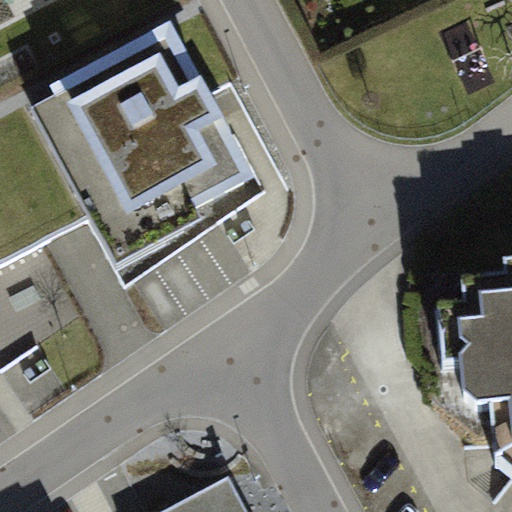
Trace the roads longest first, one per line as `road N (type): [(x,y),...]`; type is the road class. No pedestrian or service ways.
road 1 (residential): [(378,221),(270,325),(0,505)]
road 2 (residential): [(378,221),(249,0)]
road 3 (residential): [(511,120),(378,221)]
